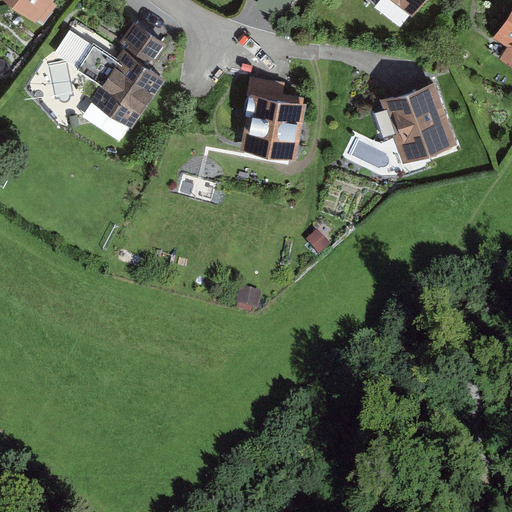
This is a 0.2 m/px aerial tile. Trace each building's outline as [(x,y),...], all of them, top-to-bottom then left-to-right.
[(51,0),(9,0),(35,20),(51,0)] [(284,21),(293,0),(260,0),(256,8),(284,21)] [(396,40),(428,0),(373,0),(381,6),(370,19),(396,40)] [(511,11),(488,48),(501,57),(493,70),(511,82),(511,11)] [(151,64),(166,41),(135,21),(116,52),(130,61),(125,69),(114,62),(89,101),(132,128),(166,74),(151,64)] [(398,173),(452,155),(429,88),(376,106),(398,173)] [(230,163),(290,174),(301,113),(276,109),(279,96),(243,89),(230,163)] [(311,247),(300,257),(313,271),(324,261),(311,247)]
